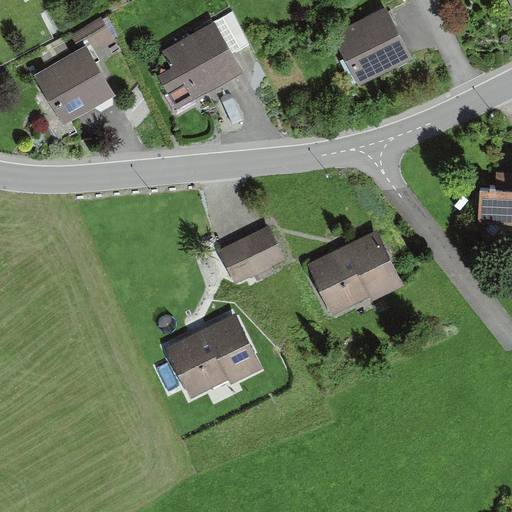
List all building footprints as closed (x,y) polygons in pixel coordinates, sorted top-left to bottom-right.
[(414,59),(388,7),(333,34),(359,87),(414,59)] [(117,95),(93,52),(101,47),(102,50),(116,42),(102,17),(71,35),(80,50),(36,75),(64,125),(117,95)] [(244,71),(215,21),(163,51),(172,68),(159,75),(178,109),(244,71)] [(511,191),(480,190),(479,224),(511,225),(511,191)] [(270,228),(220,251),(235,284),(285,261),(270,228)] [(405,286),(378,230),(309,263),(334,315),(371,297),(373,301),(405,286)] [(264,369),(236,313),(167,347),(193,398),(229,380),(232,385),(264,369)]
